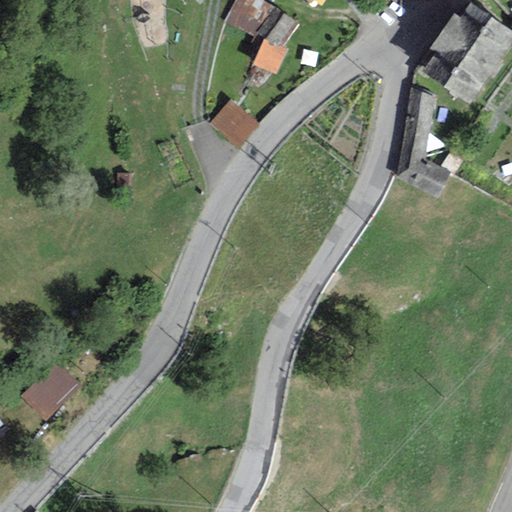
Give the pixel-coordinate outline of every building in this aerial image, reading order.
[(299,21),(261,0),(241,0),(232,17),(285,47),(299,21)] [(431,72),(469,97),(511,29),(511,25),(476,2),(466,18),(461,15),(442,45),(447,48),(431,72)] [(416,90),(402,172),(443,185),(449,166),(424,158),(435,94),(416,90)] [(235,100),(217,119),(238,138),(256,118),(235,100)] [(79,385),(56,361),(22,394),(45,417),(79,385)]
